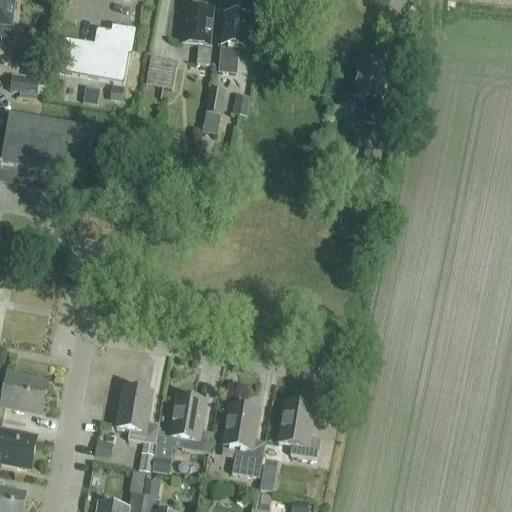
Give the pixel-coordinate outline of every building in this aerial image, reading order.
[(0,0),(0,39),(10,41),(13,0),(0,0)] [(209,69),(211,50),(208,49),(212,13),(187,11),(183,47),(198,49),(196,67),(209,69)] [(224,16),(221,48),(218,74),(236,76),(238,50),(245,51),(248,19),(237,18),(236,15),(229,15),(227,17),(224,16)] [(124,87),(131,47),(134,32),(125,30),(124,31),(115,44),(109,43),(111,34),(96,32),(93,47),(64,42),(58,76),(124,87)] [(173,89),(177,65),(162,63),(158,86),(173,89)] [(381,102),(385,68),(358,66),(355,99),(365,100),(362,126),(378,128),(381,102)] [(44,98),(45,81),(12,78),(10,95),(44,98)] [(122,102),(124,90),(113,88),(111,100),(122,102)] [(210,92),(206,116),(202,136),(216,138),(224,95),(210,92)] [(82,106),(96,108),(98,97),(84,94),(82,106)] [(236,98),(232,118),(246,120),(250,101),(236,98)] [(86,185),(95,135),(9,120),(0,118),(0,185),(55,195),(58,180),(86,185)] [(380,155),(366,152),(359,180),(374,183),(380,155)] [(188,209),(193,175),(168,172),(164,206),(188,209)] [(0,422),(3,423),(5,411),(40,418),(46,387),(8,379),(8,380),(0,378),(0,422)] [(157,436),(159,428),(147,426),(152,396),(123,391),(116,432),(129,434),(128,444),(155,448),(157,436)] [(157,448),(155,463),(171,466),(173,451),(209,457),(212,437),(200,435),(205,405),(176,400),(170,438),(157,436),(155,448),(157,448)] [(318,463),(321,443),(309,441),(314,411),(285,406),(278,447),(292,449),(290,458),(318,463)] [(236,452),(235,461),(232,477),(260,482),(265,446),(253,444),(258,414),(230,409),(223,450),(236,452)] [(1,435),(3,423),(0,422),(0,467),(29,473),(35,441),(1,435)] [(138,474),(147,476),(151,476),(153,463),(153,461),(141,458),(138,474)] [(155,463),(152,477),(169,479),(171,466),(155,463)] [(310,499),(312,485),(287,481),(285,495),(310,499)] [(272,497),(274,485),(262,482),(260,494),(272,497)] [(0,511),(22,511),(25,497),(0,492),(0,511)] [(141,511),(144,498),(131,496),(128,511),(98,507),(97,511),(141,511)] [(153,511),(155,500),(144,498),(141,511),(153,511)]
